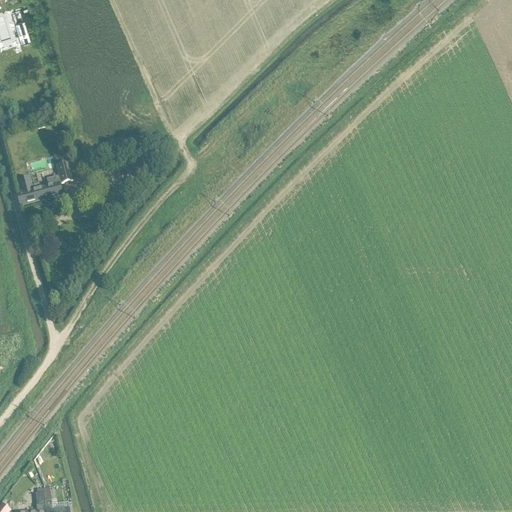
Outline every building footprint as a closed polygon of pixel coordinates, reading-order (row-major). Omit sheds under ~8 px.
[(24,22),(15,24),(21,44),(30,41),(24,22)] [(62,185),(73,181),(68,164),(57,167),(62,185)] [(19,196),(17,196),(20,207),(22,206),(30,204),(61,196),(62,196),(59,185),(62,185),(59,176),(57,176),(47,179),(49,188),(27,193),(19,196)] [(52,511),(51,508),(53,508),(50,487),(44,488),(45,511),(69,511),(69,508),(52,511)] [(45,511),(44,488),(43,488),(43,489),(37,490),(38,494),(36,494),(37,511),(19,511),(45,511)] [(53,499),(54,507),(66,505),(65,497),(53,499)]
